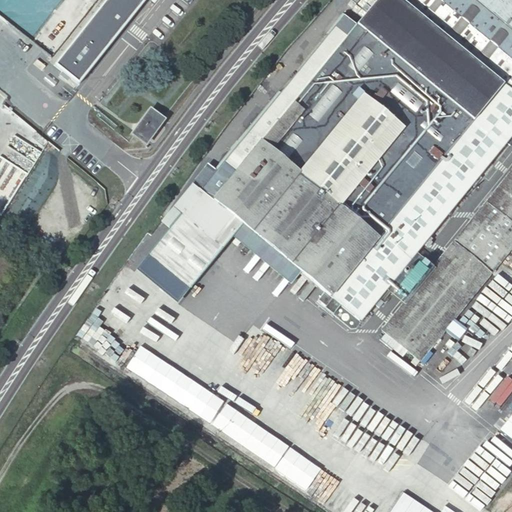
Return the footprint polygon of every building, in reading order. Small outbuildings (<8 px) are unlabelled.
[(105,0),(95,13),(73,41),(59,57),(56,61),(55,62),(55,63),(55,64),(55,65),(56,66),(64,73),(74,81),(77,84),(78,84),(79,84),(80,84),(91,71),(108,50),(132,21),(148,2),(149,0),(105,0)] [(377,0),(356,26),(341,14),(182,210),(183,211),(216,238),(223,230),(234,217),(300,271),(332,298),(324,307),(333,314),(341,305),(360,321),(511,133),(511,0),(409,0),(406,4),(401,0),(377,0)] [(154,112),(134,134),(146,144),(165,121),(154,112)] [(511,170),(382,330),(420,361),(511,247),(511,170)] [(183,211),(149,254),(182,280),(216,238),(183,211)] [(234,217),(223,230),(290,284),(300,271),(234,217)] [(149,254),(136,269),(169,296),(182,280),(149,254)] [(511,420),(498,437),(511,448),(511,420)] [(265,447),(257,461),(307,491),(320,470),(279,445),(274,453),(265,447)]
